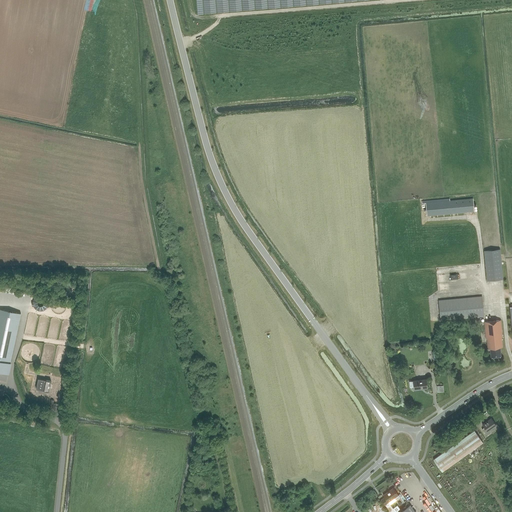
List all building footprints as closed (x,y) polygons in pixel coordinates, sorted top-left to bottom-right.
[(449,199),(422,201),(422,207),(425,207),(424,203),(426,203),(427,216),(474,212),(473,199),(450,201),(449,199)] [(487,281),(503,279),(500,249),(484,251),(487,281)] [(441,321),(484,317),(482,296),(439,300),(441,321)] [(0,370),(8,372),(21,313),(0,308),(0,370)] [(491,357),(500,356),(501,356),(500,348),(502,347),(502,337),(501,320),(484,322),(486,339),(487,339),(488,349),(490,349),(491,357)] [(49,392),(51,381),(46,380),(38,379),(36,389),(44,391),(49,392)] [(423,389),(427,388),(426,379),(413,381),(414,389),(423,388),(423,389)] [(491,418),(482,424),(484,428),(482,429),(487,436),(491,433),(490,430),(496,426),(491,418)] [(442,472),(483,443),(474,430),(433,460),(442,472)] [(385,497),(382,500),(385,505),(390,511),(414,511),(410,506),(401,511),(395,511),(390,505),(400,498),(398,495),(393,488),(383,495),(385,497)]
